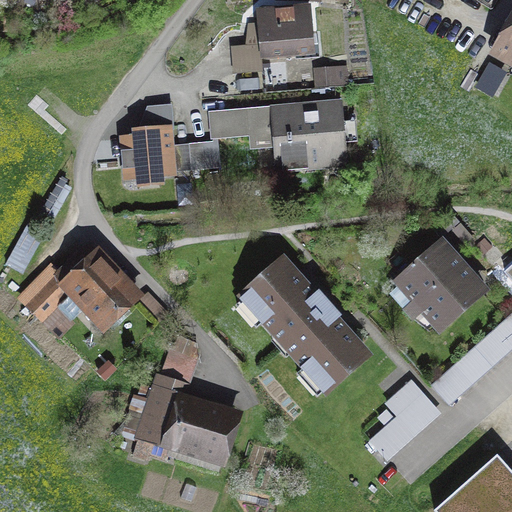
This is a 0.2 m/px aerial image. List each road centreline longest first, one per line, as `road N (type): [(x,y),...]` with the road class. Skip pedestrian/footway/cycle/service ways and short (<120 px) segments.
road 1 (unclassified): [(252,398),(102,231),(83,183),(101,122),(194,0)]
road 2 (unclassified): [(511,375),(400,473)]
